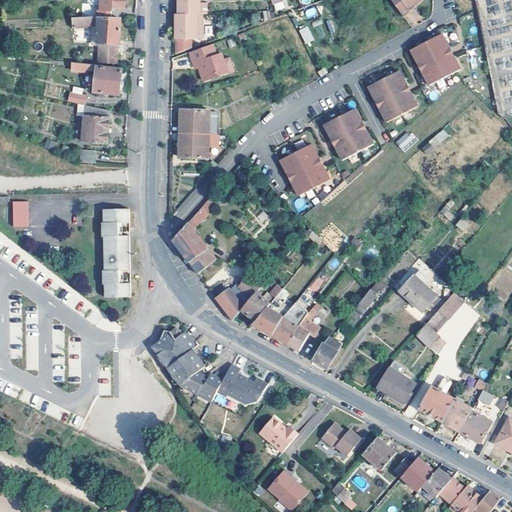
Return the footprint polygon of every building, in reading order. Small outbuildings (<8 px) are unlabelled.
[(125,9),(125,0),(101,0),(102,3),(99,3),(99,17),(99,19),(112,20),(112,9),(125,9)] [(176,14),(197,14),(200,14),(200,0),(176,0),(176,14)] [(391,0),(402,15),(409,10),(407,8),(414,4),(419,0),(391,0)] [(316,7),(305,10),(307,19),(318,16),(316,7)] [(84,17),(84,9),(74,9),(74,17),(84,17)] [(197,14),(176,14),(176,26),(176,53),(191,48),(190,39),(197,39),(197,14)] [(99,19),(99,17),(74,18),(74,28),(88,28),(88,25),(98,25),(99,19)] [(121,20),(112,20),(99,19),(98,25),(97,43),(100,44),(99,62),(116,63),(117,45),(120,45),(121,20)] [(308,26),(299,29),(305,44),(314,40),(308,26)] [(450,48),(442,34),(411,50),(419,65),(421,63),(424,71),(422,71),(430,86),(461,70),(453,55),(451,56),(447,49),(450,48)] [(489,55),(496,113),(511,110),(511,50),(511,51),(510,40),(502,41),(504,53),(489,55)] [(216,53),(212,42),(188,51),(192,62),(196,61),(198,66),(200,73),(203,72),(212,76),(218,74),(217,71),(228,67),(221,51),(216,53)] [(97,66),(73,63),(72,71),(86,73),(86,70),(96,71),(97,68),(97,66)] [(97,68),(96,71),(94,92),(119,95),(122,71),(97,68)] [(407,85),(400,71),(368,87),(376,102),(378,100),(382,108),(379,108),(387,123),(418,107),(410,92),(408,93),(404,86),(407,85)] [(87,97),(71,93),(69,103),(85,106),(87,97)] [(110,112),(88,107),(87,117),(84,117),(82,143),(107,144),(110,112)] [(180,133),(216,134),(217,110),(181,108),(180,133)] [(363,122),(356,108),(325,124),(332,138),(335,137),(338,144),(336,146),(343,160),(374,143),(367,128),(364,129),(361,123),(363,122)] [(428,155),(449,135),(442,129),(422,149),(428,155)] [(404,153),(418,140),(409,130),(395,142),(404,153)] [(216,147),(216,134),(180,133),(179,156),(208,158),(208,147),(216,147)] [(319,158),(312,143),(281,160),(288,174),(291,173),(295,180),(292,181),(299,196),(331,179),(323,164),(320,165),(317,158),(319,158)] [(81,151),(80,163),(94,164),(95,152),(81,151)] [(209,205),(206,201),(172,239),(187,260),(197,273),(216,259),(193,228),(209,214),(206,209),(209,205)] [(14,214),(29,213),(28,206),(13,206),(14,214)] [(130,227),(129,210),(104,210),(104,224),(103,224),(103,238),(105,238),(105,271),(104,271),(104,284),(106,285),(106,298),(131,298),(132,298),(131,280),(125,280),(125,284),(121,284),(120,271),(125,271),(131,271),(130,237),(124,237),(119,237),(119,223),(124,224),(124,227),(130,227)] [(14,214),(14,223),(29,222),(29,213),(14,214)] [(465,232),(470,224),(460,218),(455,226),(465,232)] [(29,231),(29,222),(14,223),(14,231),(29,231)] [(239,286),(252,297),(256,291),(266,280),(258,275),(254,281),(248,276),(239,286)] [(437,295),(415,275),(400,290),(423,311),(437,295)] [(318,293),(323,280),(315,277),(310,289),(318,293)] [(283,288),(278,283),(270,292),(275,297),(283,288)] [(238,285),(229,291),(217,299),(232,320),(242,309),(243,307),(252,297),(239,286),(238,285)] [(380,290),(374,285),(370,289),(376,294),(380,290)] [(376,294),(370,289),(358,303),(364,309),(376,294)] [(252,297),(243,307),(242,309),(256,321),(267,306),(270,302),(256,291),(252,297)] [(465,300),(454,291),(450,296),(460,306),(465,300)] [(305,293),(301,298),(309,305),(313,301),(305,293)] [(437,311),(447,320),(460,306),(450,296),(437,311)] [(300,306),(295,301),(283,314),(283,316),(289,320),(300,306)] [(299,326),(289,344),(297,349),(299,350),(309,332),(314,335),(319,327),(310,320),(320,306),(316,303),(307,313),(299,326)] [(364,309),(358,303),(354,309),(360,314),(364,309)] [(272,334),(283,316),(267,306),(256,321),(253,323),(263,329),(272,334)] [(436,333),(447,320),(437,311),(426,323),(436,333)] [(283,316),(272,334),(281,339),(289,344),(299,326),(289,320),(283,316)] [(436,333),(426,323),(416,334),(436,353),(446,342),(436,333)] [(180,331),(169,331),(167,333),(173,341),(183,335),(180,331)] [(151,349),(167,369),(193,349),(199,345),(195,339),(184,333),(183,335),(173,341),(167,333),(166,332),(160,332),(158,342),(151,349)] [(328,336),(324,343),(338,351),(343,344),(331,336),(328,336)] [(338,351),(324,343),(314,359),(326,366),(328,368),(338,351)] [(167,369),(180,385),(199,371),(205,367),(194,352),(193,349),(167,369)] [(406,368),(394,361),(379,387),(404,402),(416,383),(401,375),(406,368)] [(231,365),(223,381),(217,392),(225,397),(227,395),(246,405),(257,402),(266,384),(255,379),(253,383),(238,374),(239,370),(231,365)] [(199,371),(180,385),(211,403),(217,392),(223,381),(217,378),(211,375),(208,380),(203,377),(199,371)] [(469,382),(483,390),(486,384),(473,376),(469,382)] [(437,388),(432,385),(419,408),(442,421),(455,398),(445,392),(451,382),(451,380),(445,377),(443,377),(437,388)] [(417,409),(429,385),(423,381),(411,405),(417,409)] [(490,394),(483,390),(478,398),(485,402),(490,394)] [(442,421),(460,431),(471,410),(473,408),(455,398),(442,421)] [(509,402),(503,398),(499,406),(505,409),(509,402)] [(471,410),(460,431),(480,442),(492,422),(471,410)] [(287,429),(273,418),(259,434),(282,453),(298,434),(288,427),(287,429)] [(511,419),(509,418),(496,442),(511,450),(511,419)] [(337,428),(330,422),(318,437),(338,455),(352,439),(338,427),(337,428)] [(397,452),(379,436),(363,454),(381,470),(397,452)] [(394,469),(402,476),(414,463),(406,456),(394,469)] [(422,488),(425,485),(436,472),(419,457),(414,463),(402,476),(419,491),(422,488)] [(440,492),(452,478),(449,476),(440,468),(436,472),(425,485),(437,495),(440,492)] [(308,492),(283,471),(268,489),(279,499),(278,499),(292,511),(308,492)] [(453,477),(452,478),(440,492),(449,500),(442,507),(446,511),(453,503),(466,488),(453,477)] [(350,493),(339,482),(334,487),(332,489),(343,501),(350,493)] [(437,495),(425,485),(422,488),(434,499),(437,495)] [(468,485),(466,488),(453,503),(462,511),(471,511),(475,508),(484,498),(468,485)] [(484,498),(475,508),(480,511),(490,511),(501,498),(493,491),(491,489),(484,498)]
